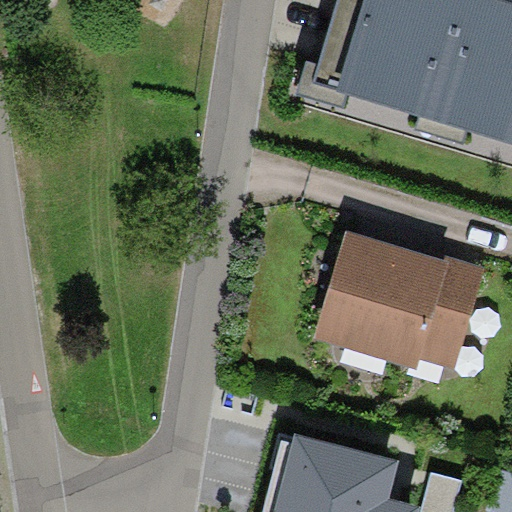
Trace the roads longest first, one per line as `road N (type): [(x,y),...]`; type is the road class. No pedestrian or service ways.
road 1 (residential): [(170,500),(252,0)]
road 2 (residential): [(0,203),(42,494)]
road 3 (residential): [(42,494),(170,500)]
